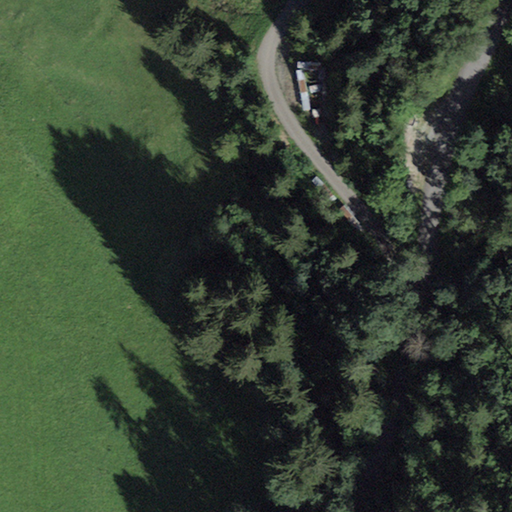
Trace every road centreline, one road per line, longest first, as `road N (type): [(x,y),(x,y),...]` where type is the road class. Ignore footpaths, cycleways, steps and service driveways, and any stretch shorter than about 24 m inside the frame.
road 1 (residential): [(506,0),(445,138),(417,319),(362,511)]
road 2 (track): [(296,0),(267,60),(275,100),(378,226),(400,274),(422,289)]
